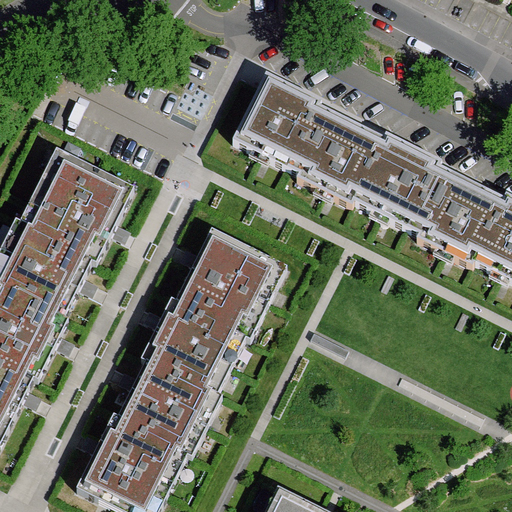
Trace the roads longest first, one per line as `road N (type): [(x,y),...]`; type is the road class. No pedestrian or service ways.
road 1 (residential): [(511,159),(256,23),(219,25),(170,0)]
road 2 (residential): [(165,0),(126,17),(33,11),(0,38)]
road 3 (residential): [(358,0),(511,81)]
